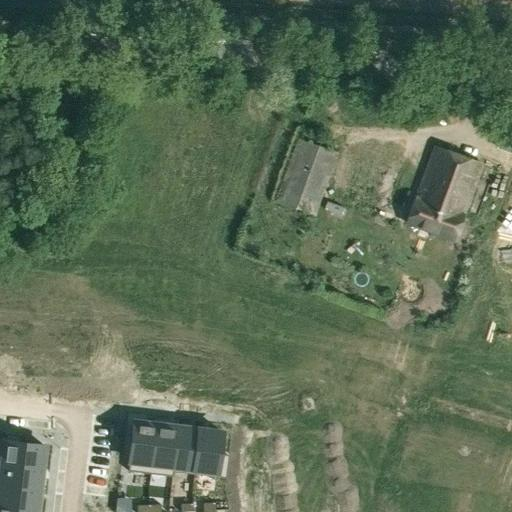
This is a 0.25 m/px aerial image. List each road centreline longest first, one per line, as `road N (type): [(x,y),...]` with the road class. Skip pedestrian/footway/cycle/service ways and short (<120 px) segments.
road 1 (tertiary): [(511,80),(424,65),(0,38)]
road 2 (residential): [(0,406),(78,416),(69,511)]
